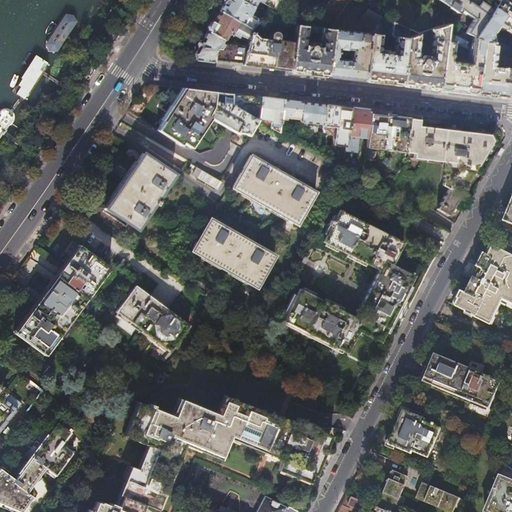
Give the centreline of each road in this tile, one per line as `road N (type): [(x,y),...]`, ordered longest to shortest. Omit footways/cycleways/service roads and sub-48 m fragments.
road 1 (residential): [(320,511),(511,153)]
road 2 (residential): [(129,64),(511,111)]
road 3 (primary): [(129,64),(0,252)]
